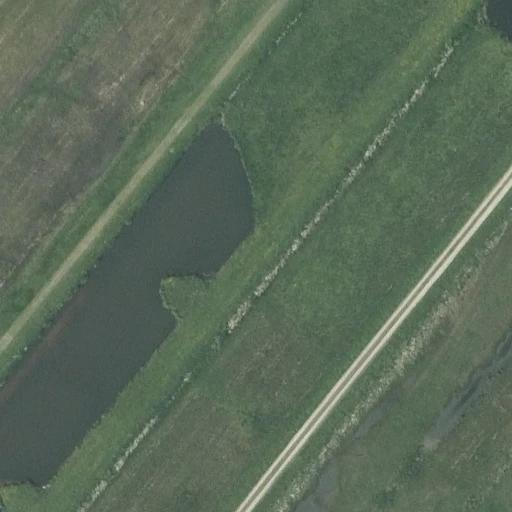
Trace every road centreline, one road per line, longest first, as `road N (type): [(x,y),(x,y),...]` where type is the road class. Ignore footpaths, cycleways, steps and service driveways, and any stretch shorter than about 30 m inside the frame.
road 1 (track): [(289,0),(0,355)]
road 2 (track): [(239,511),(511,169)]
